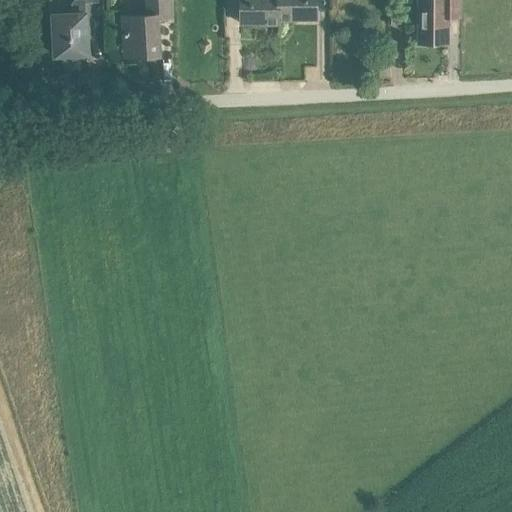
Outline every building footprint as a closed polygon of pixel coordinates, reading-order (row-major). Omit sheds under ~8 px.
[(89,53),(87,13),(86,13),(85,1),(99,1),(98,0),(78,0),(79,1),(77,1),(75,4),(75,12),(75,14),(55,15),(57,55),(89,53)] [(145,0),(146,16),(125,17),(127,56),(161,54),(159,20),(173,19),(171,0),(145,0)] [(281,25),(281,22),(280,0),(241,0),(242,24),(271,23),(271,25),(281,25)] [(318,19),(318,0),(280,0),(281,22),(290,22),(290,19),(318,19)] [(386,0),(350,0),(351,46),(388,45),(386,0)] [(428,0),(429,1),(421,1),(421,31),(424,31),(424,43),(449,44),(449,18),(462,18),(462,0),(428,0)] [(509,17),(508,0),(478,0),(478,28),(509,29),(509,17)]
